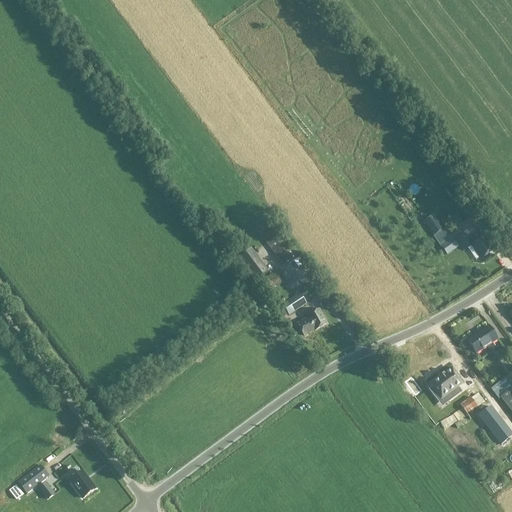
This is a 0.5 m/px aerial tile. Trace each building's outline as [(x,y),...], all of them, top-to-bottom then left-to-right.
[(478,216),(471,206),(464,211),(471,221),(478,216)] [(422,218),(432,235),(443,229),(433,212),(422,218)] [(460,246),(448,228),(435,237),(447,255),(460,246)] [(299,258),(280,234),(266,245),(285,268),(299,258)] [(481,260),(493,251),(489,245),(484,238),(471,247),(476,252),(481,260)] [(238,260),(256,284),(269,275),(251,250),(238,260)] [(270,292),(285,282),(278,272),(263,282),(270,292)] [(308,284),(300,289),(304,295),(312,289),(308,284)] [(300,294),(282,305),(289,316),(306,305),(300,294)] [(319,310),(306,317),(308,319),(297,325),(304,337),(314,331),(315,332),(327,325),(319,310)] [(495,348),(492,343),(497,340),(489,327),(468,341),(476,354),(487,347),(490,352),(495,348)] [(460,394),(457,389),(457,388),(463,384),(452,369),(431,385),(433,388),(430,391),(436,399),(439,397),(442,400),(446,397),(450,402),(460,394)] [(405,381),(415,395),(421,390),(411,377),(405,381)] [(26,379),(20,384),(28,393),(33,388),(26,379)] [(494,388),(511,411),(511,389),(504,380),(494,388)] [(479,392),(472,396),(482,415),(487,412),(484,407),(486,406),(479,392)] [(460,401),(467,418),(478,414),(472,396),(460,401)] [(434,423),(445,422),(445,424),(457,423),(454,406),(432,410),(434,423)] [(511,440),(511,432),(494,409),(483,418),(504,447),(511,440)] [(27,495),(49,477),(40,466),(18,483),(27,495)] [(96,490),(83,472),(70,482),(83,499),(96,490)] [(44,495),(50,490),(46,484),(39,489),(44,495)] [(48,511),(63,511),(55,499),(44,506),(48,511)]
